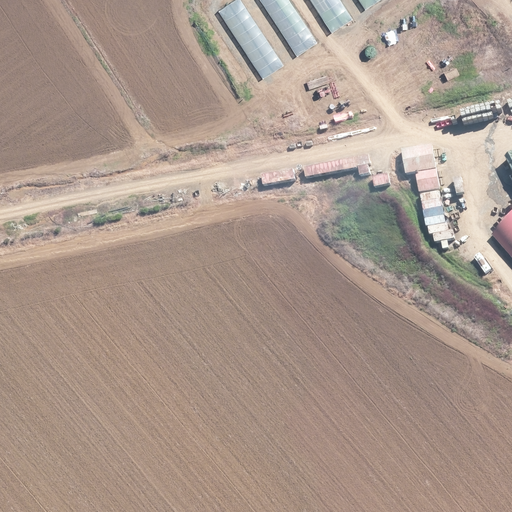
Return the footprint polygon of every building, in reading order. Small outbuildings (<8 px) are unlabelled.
[(239,0),(235,0),(218,12),(263,77),(283,64),(239,0)] [(288,0),(260,0),(297,56),(317,43),(288,0)] [(340,0),(309,0),(332,34),(354,20),(340,0)] [(358,0),(364,9),(377,0),(358,0)] [(412,17),(393,30),(398,37),(417,23),(412,17)] [(299,88),(302,97),(326,89),(323,80),(299,88)] [(401,151),(405,176),(416,174),(419,193),(439,190),(436,170),(434,170),(430,147),(401,151)] [(305,169),(307,180),(358,170),(370,167),(371,167),(372,167),(370,156),(305,169)] [(358,170),(357,170),(358,179),(373,176),(371,167),(370,167),(358,170)] [(261,177),(263,187),(295,182),(293,172),(261,177)] [(372,179),(373,189),(390,186),(389,176),(372,179)] [(511,207),(488,228),(511,256),(511,207)]
